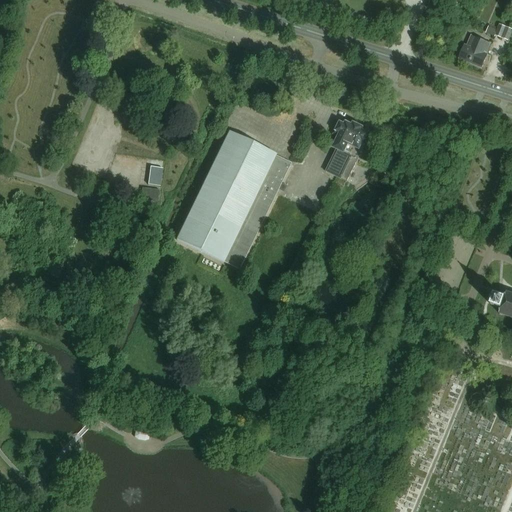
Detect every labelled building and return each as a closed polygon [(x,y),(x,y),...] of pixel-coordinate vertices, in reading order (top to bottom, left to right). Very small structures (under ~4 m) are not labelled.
[(508,41),(511,30),(498,24),(494,35),(508,41)] [(487,54),(491,43),(471,35),(467,45),(464,44),(458,59),(470,64),(471,61),(484,66),(488,55),(487,54)] [(362,150),(370,134),(362,130),(363,128),(353,123),(352,126),(346,123),(345,125),(340,123),(335,135),(339,137),(333,148),(344,153),(348,144),(362,150)] [(229,132),(178,240),(224,262),(240,269),(291,163),(276,155),(229,132)] [(337,150),(326,172),(342,179),(353,157),(337,150)] [(162,170),(150,168),(148,186),(160,187),(162,170)] [(397,181),(409,191),(414,184),(402,174),(397,181)] [(159,192),(142,190),(141,201),(157,203),(157,202),(159,192)] [(511,318),(511,293),(506,292),(504,298),(494,294),(491,305),(501,308),(499,314),(511,318)] [(138,440),(144,441),(148,440),(150,435),(146,432),(140,431),(135,432),(134,438),(138,440)]
